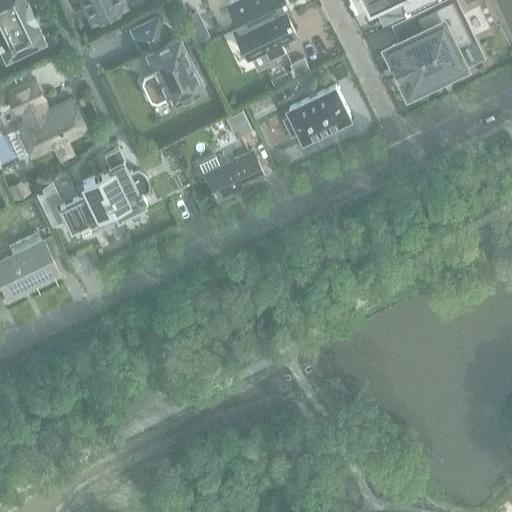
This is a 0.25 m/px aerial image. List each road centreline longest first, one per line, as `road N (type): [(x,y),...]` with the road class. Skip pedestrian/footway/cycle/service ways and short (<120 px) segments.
road 1 (residential): [(0,350),(407,149)]
road 2 (residential): [(333,0),(407,149)]
road 3 (residential): [(53,0),(119,131)]
